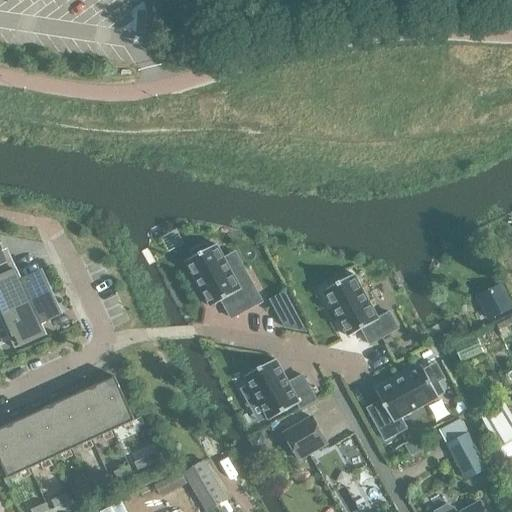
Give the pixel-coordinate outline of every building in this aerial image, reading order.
[(241,289),(217,245),(208,250),(206,245),(192,252),(195,257),(186,262),(211,308),(222,301),(232,319),(262,302),(252,283),(241,289)] [(0,278),(17,271),(9,254),(4,256),(0,246),(0,278)] [(21,281),(17,271),(0,278),(0,315),(1,317),(52,293),(43,271),(21,281)] [(379,319),(355,275),(324,292),(349,337),(362,330),(370,344),(398,329),(390,313),(379,319)] [(511,306),(502,286),(478,298),(490,320),(511,308),(511,306)] [(62,315),(52,293),(1,317),(15,349),(46,335),(41,324),(62,315)] [(291,300),(275,309),(285,328),(308,332),(291,300)] [(511,321),(511,319),(498,325),(504,339),(511,334),(511,321)] [(477,336),(454,346),(461,363),(483,354),(485,353),(477,336)] [(316,401),(303,376),(289,384),(276,360),(245,377),(250,386),(242,390),(251,406),(259,402),(269,421),(299,405),(301,409),(316,401)] [(401,419),(439,398),(422,367),(377,392),(382,401),(368,409),(385,441),(407,429),(401,419)] [(116,377),(104,383),(0,430),(0,459),(9,479),(136,421),(116,377)] [(458,403),(456,409),(459,414),(468,409),(463,401),(458,403)] [(511,419),(504,406),(482,418),(481,419),(484,428),(503,461),(511,456),(511,419)] [(293,446),(321,430),(313,416),(285,432),(293,446)] [(456,421),(436,433),(444,447),(465,435),(456,421)] [(329,444),(321,430),(293,446),(301,460),(329,444)] [(262,432),(250,438),(257,452),(263,448),(266,440),(262,432)] [(444,447),(464,482),(484,470),(465,435),(444,447)] [(150,456),(135,463),(139,470),(154,464),(150,456)] [(228,511),(223,502),(227,500),(205,462),(185,474),(207,511),(228,511)] [(130,466),(114,472),(118,480),(133,473),(130,466)] [(193,493),(181,472),(173,478),(185,498),(193,493)] [(109,475),(94,482),(97,489),(112,482),(109,475)] [(88,484),(73,491),(76,499),(91,492),(88,484)] [(67,494),(52,501),(56,508),(71,501),(67,494)] [(127,511),(122,501),(101,511),(127,511)] [(47,511),(50,511),(47,503),(32,510),(32,511),(47,511)]
